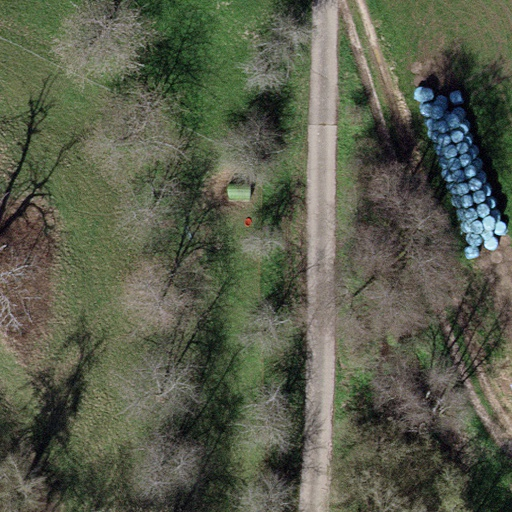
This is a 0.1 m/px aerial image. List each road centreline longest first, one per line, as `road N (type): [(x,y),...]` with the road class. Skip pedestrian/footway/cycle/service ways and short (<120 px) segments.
road 1 (track): [(301,511),(314,0)]
road 2 (track): [(511,447),(495,446),(380,93),(334,0)]
